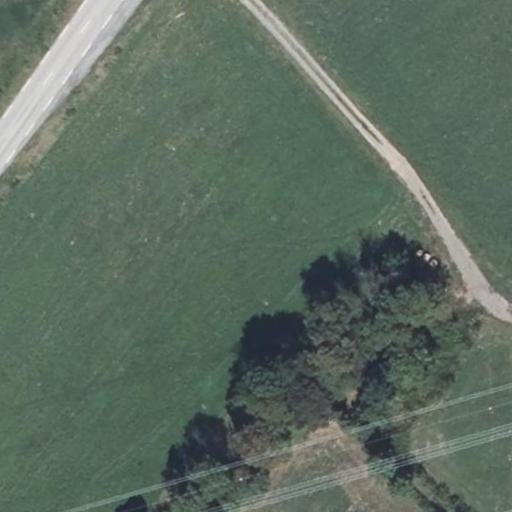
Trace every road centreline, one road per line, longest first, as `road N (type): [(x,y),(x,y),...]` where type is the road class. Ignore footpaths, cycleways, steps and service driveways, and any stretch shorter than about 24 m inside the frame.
road 1 (track): [(511,316),(480,285),(427,199),(249,0)]
road 2 (track): [(480,285),(386,344),(357,409),(366,436),(449,511)]
road 3 (secondary): [(112,0),(0,159)]
